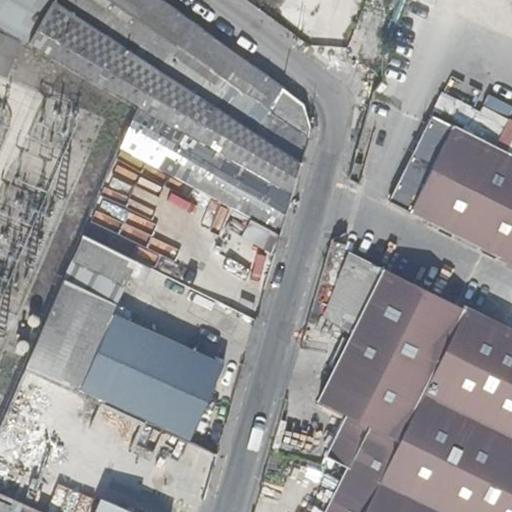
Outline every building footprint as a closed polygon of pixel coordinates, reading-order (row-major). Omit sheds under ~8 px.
[(253,131),(55,0),(51,0),(27,42),(137,105),(291,194),(300,162),(299,161),(253,131)] [(265,111),(279,87),(245,61),(160,0),(55,0),(253,131),(299,161),(305,138),(265,111)] [(0,78),(4,81),(19,45),(0,35),(0,78)] [(304,104),(279,87),(265,111),(305,138),(308,126),(304,104)] [(137,105),(119,147),(234,210),(275,233),(279,235),(291,194),(137,105)] [(511,152),(511,118),(485,106),(472,132),(511,152)] [(387,197),(410,209),(455,124),(432,112),(387,197)] [(511,259),(511,152),(472,132),(455,124),(410,209),(511,259)] [(225,228),(234,210),(119,147),(83,237),(134,261),(214,302),(219,293),(233,301),(250,267),(260,248),(225,228)] [(234,210),(225,228),(260,248),(269,253),(275,233),(234,210)] [(346,234),(332,230),(309,309),(323,313),(346,234)] [(279,235),(275,233),(269,253),(274,256),(279,235)] [(83,237),(23,365),(78,389),(110,314),(134,261),(83,237)] [(511,511),(511,312),(505,325),(464,305),(462,309),(381,268),(317,398),(344,412),(324,450),(348,462),(323,511),(511,511)] [(219,293),(214,302),(229,309),(233,301),(219,293)] [(220,362),(110,314),(78,389),(187,436),(220,362)] [(270,444),(261,477),(273,483),(283,450),(270,444)] [(6,511),(10,502),(0,497),(0,511),(6,511)] [(130,511),(102,499),(96,511),(130,511)]
